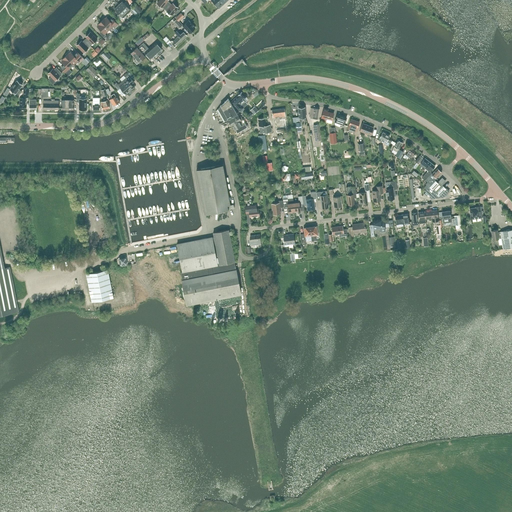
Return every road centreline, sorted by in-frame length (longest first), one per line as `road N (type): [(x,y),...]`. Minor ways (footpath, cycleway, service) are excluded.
road 1 (tertiary): [(0,125),(99,124),(189,63),(206,62)]
road 2 (tertiary): [(261,82),(307,78),(357,89),(409,113),(462,153)]
road 3 (residential): [(445,170),(388,128),(269,96),(261,82)]
road 4 (residential): [(469,200),(272,227)]
road 5 (unclassified): [(94,264),(204,229)]
